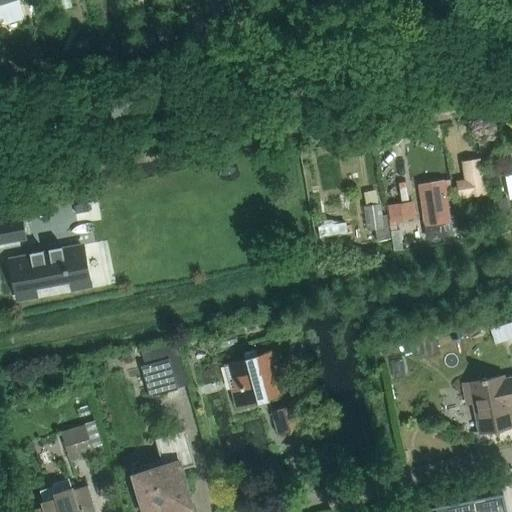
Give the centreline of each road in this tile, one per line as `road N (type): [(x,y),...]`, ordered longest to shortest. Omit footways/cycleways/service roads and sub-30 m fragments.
road 1 (unclassified): [(0,147),(62,123),(511,39)]
road 2 (track): [(349,0),(0,67)]
road 3 (residential): [(280,511),(511,451)]
